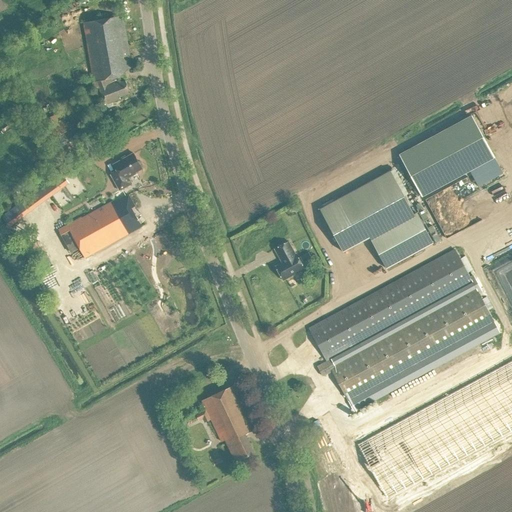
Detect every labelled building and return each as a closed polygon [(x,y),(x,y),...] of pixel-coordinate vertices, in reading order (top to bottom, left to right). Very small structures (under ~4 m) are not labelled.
[(129,68),(131,68),(122,16),(83,22),(87,44),(93,80),(93,82),(96,81),(105,105),(121,99),(120,98),(130,94),(125,82),(116,86),(114,83),(109,85),(107,79),(122,76),(129,68)] [(88,80),(77,84),(78,90),(90,87),(88,80)] [(67,133),(59,115),(43,122),(52,140),(67,133)] [(495,157),(472,116),(399,155),(422,197),(495,157)] [(110,176),(119,192),(131,185),(128,179),(135,175),(134,174),(141,170),(141,168),(142,167),(139,162),(138,163),(133,154),(112,166),(116,173),(110,176)] [(45,185),(52,195),(69,183),(62,173),(45,185)] [(140,229),(142,228),(131,210),(135,208),(129,197),(118,203),(116,201),(81,220),(67,227),(85,259),(140,229)] [(337,200),(319,210),(342,253),(360,243),(337,200)] [(386,269),(433,244),(417,214),(370,240),(386,269)] [(295,255),(288,243),(274,250),(281,264),(275,268),(282,282),(304,270),(295,255)] [(494,322),(476,289),(331,368),(327,362),(473,283),(454,250),(309,329),(327,362),(317,367),(322,377),(333,372),(348,401),(369,389),(494,322)] [(93,272),(87,275),(92,285),(98,281),(93,272)] [(354,411),(499,332),(494,322),(369,389),(348,401),(354,411)] [(511,428),(511,360),(358,443),(387,496),(511,428)] [(245,436),(255,431),(233,386),(202,402),(222,442),(225,441),(236,463),(254,454),(245,436)]
